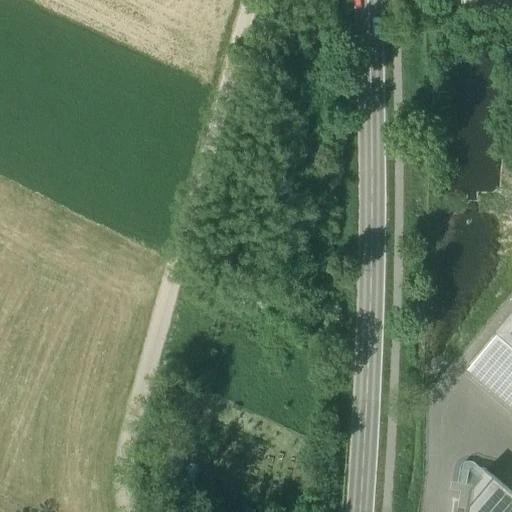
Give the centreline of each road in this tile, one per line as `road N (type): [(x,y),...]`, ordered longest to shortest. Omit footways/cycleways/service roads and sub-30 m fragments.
road 1 (track): [(252,0),(124,449),(126,511)]
road 2 (secondary): [(368,0),(369,326),(360,511)]
